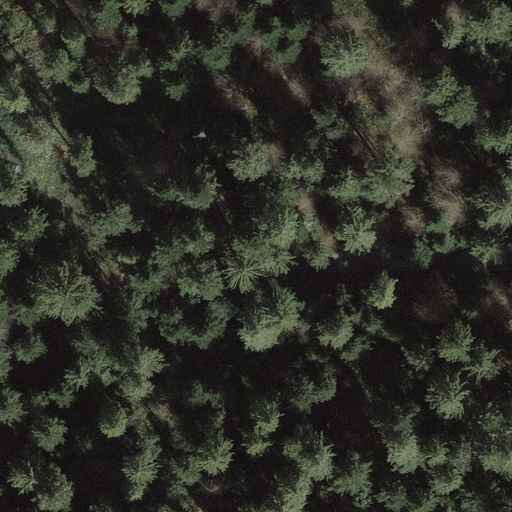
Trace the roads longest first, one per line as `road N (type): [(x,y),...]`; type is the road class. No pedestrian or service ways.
road 1 (unclassified): [(0,331),(100,291),(252,263),(511,262)]
road 2 (track): [(324,11),(224,55),(155,114),(84,216)]
